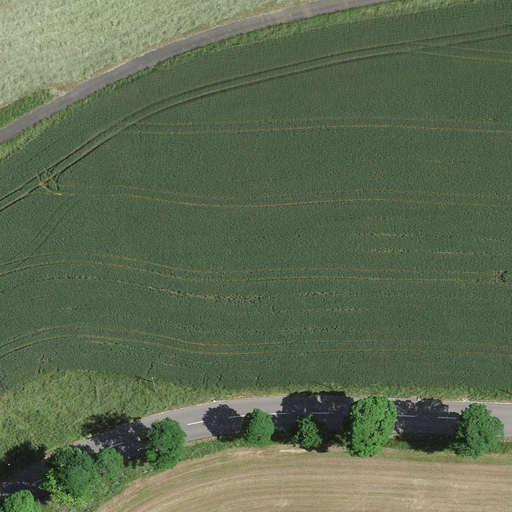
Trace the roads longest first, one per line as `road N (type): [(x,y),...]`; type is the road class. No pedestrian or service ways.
road 1 (tertiary): [(511,418),(259,406),(101,440),(0,495)]
road 2 (track): [(0,141),(190,42),(338,0)]
